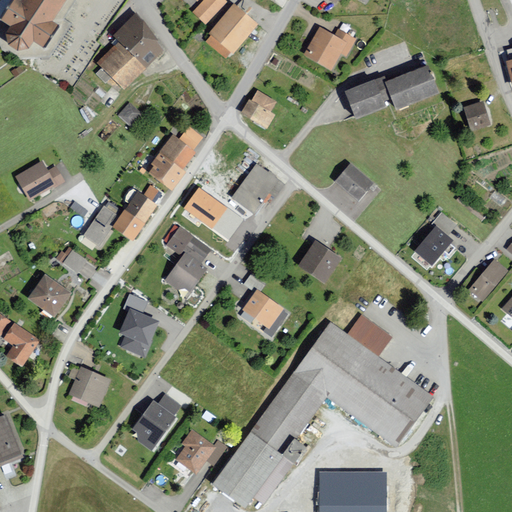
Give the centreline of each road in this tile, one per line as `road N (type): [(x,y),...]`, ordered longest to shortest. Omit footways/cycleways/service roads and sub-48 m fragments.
road 1 (residential): [(45,427),(71,340),(226,118)]
road 2 (residential): [(298,180),(89,461)]
road 3 (residential): [(440,301),(298,180)]
road 4 (residential): [(226,118),(142,0)]
road 5 (residential): [(226,118),(292,0)]
